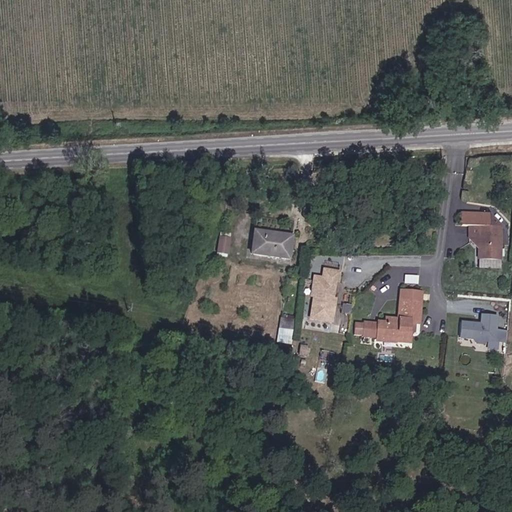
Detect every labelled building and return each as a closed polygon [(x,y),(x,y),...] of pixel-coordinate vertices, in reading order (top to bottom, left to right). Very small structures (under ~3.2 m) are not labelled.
[(495,213),(486,212),(465,210),(464,222),(477,224),(477,235),(483,235),(480,259),(498,261),(502,227),(494,226),(495,213)] [(289,247),(291,247),(293,237),(256,232),(253,253),(288,258),(289,247)] [(218,253),(229,254),(231,236),(220,235),(218,253)] [(334,323),(341,270),(323,267),(322,276),(313,275),(310,297),(313,298),(310,320),(334,323)] [(421,296),(402,295),(402,306),(421,306),(421,296)] [(352,313),(352,304),(344,304),(344,313),(352,313)] [(379,344),(412,345),(412,338),(408,338),(409,326),(416,326),(420,326),(421,306),(402,306),(402,305),(401,323),(401,329),(387,328),(380,328),(365,328),(364,343),(379,343),(379,344)] [(280,314),(278,342),(291,343),(294,316),(280,314)] [(480,322),(460,320),(459,339),(488,341),(487,349),(498,350),(499,342),(504,343),(505,330),(497,329),(498,315),(481,314),(480,322)]
